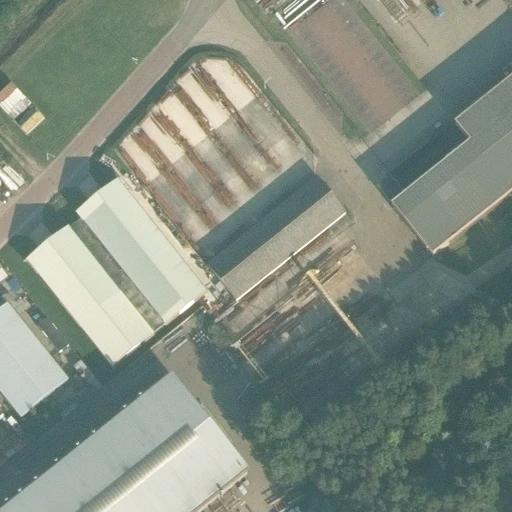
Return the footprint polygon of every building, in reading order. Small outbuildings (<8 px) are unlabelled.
[(511,80),(443,135),(442,134),(389,176),(405,197),(391,208),(432,259),(511,194),(511,80)] [(0,170),(0,172),(17,182),(23,172),(5,162),(0,170)] [(316,179),(206,267),(235,303),(345,215),(316,179)] [(207,294),(127,193),(117,181),(76,214),(81,220),(68,230),(67,229),(26,262),(111,369),(153,336),(152,335),(164,325),(165,327),(207,294)] [(211,227),(197,239),(206,250),(220,238),(211,227)] [(0,311),(0,394),(20,420),(68,382),(7,306),(0,311)] [(5,511),(201,511),(247,475),(170,380),(5,511)]
